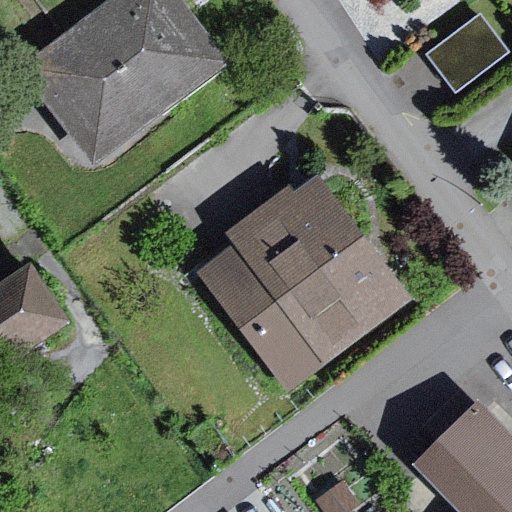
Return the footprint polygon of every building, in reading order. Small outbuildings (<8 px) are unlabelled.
[(176,0),(115,0),(20,69),(94,173),(231,76),(176,0)] [(511,52),(485,16),(428,58),(458,98),(511,57),(511,52)] [(234,253),(201,276),(295,398),(417,304),(316,183),(302,197),(292,193),(229,240),(234,253)] [(31,269),(0,287),(0,376),(72,327),(31,269)] [(511,511),(511,438),(486,412),(426,474),(459,511),(511,511)]
